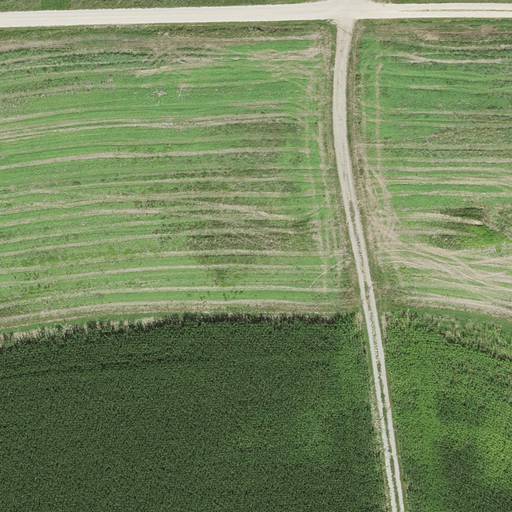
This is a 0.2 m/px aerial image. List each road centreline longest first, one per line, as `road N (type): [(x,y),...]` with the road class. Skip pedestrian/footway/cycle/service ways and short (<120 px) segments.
road 1 (track): [(344,0),(337,114),(345,190),(398,511)]
road 2 (track): [(511,12),(0,20)]
